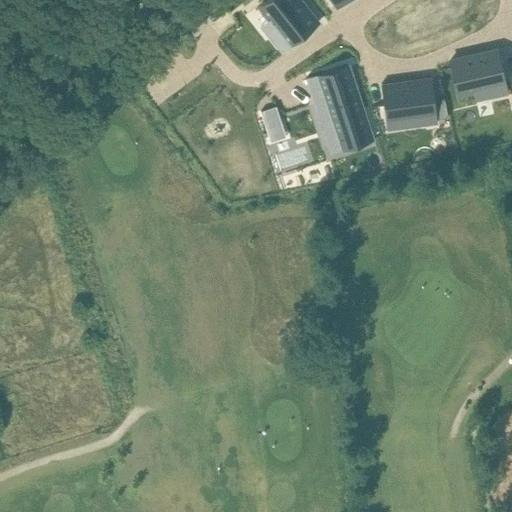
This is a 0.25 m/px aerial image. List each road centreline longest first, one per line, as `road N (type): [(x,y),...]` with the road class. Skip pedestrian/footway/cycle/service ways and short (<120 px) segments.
road 1 (residential): [(511,0),(506,31),(395,68),(364,62),(346,17)]
road 2 (residential): [(169,0),(244,78),(275,67),(346,17)]
road 3 (unclassified): [(0,110),(135,0)]
